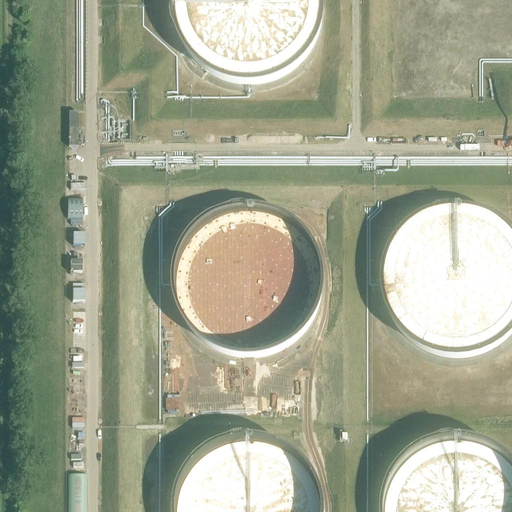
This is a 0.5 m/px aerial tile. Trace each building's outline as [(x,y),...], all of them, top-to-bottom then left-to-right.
[(300,63),(317,43),(326,19),(326,0),(175,0),(175,4),(179,28),(190,49),(207,66),(229,77),(252,80),(278,76),(300,63)] [(78,114),(68,114),(68,148),(78,148),(78,114)] [(82,221),(82,198),(67,198),(67,221),(82,221)] [(508,339),(511,335),(511,220),(491,207),(465,200),(439,202),(416,212),(397,229),(385,251),(380,275),(383,300),(394,323),(411,341),(434,353),(458,357),(485,352),(508,339)] [(301,338),(318,318),(327,293),(328,267),(320,243),(304,222),(282,207),(257,201),(231,203),(208,213),(189,230),(177,252),(173,276),(176,301),(187,323),(205,341),(227,352),(252,356),(278,351),(301,338)] [(84,235),(73,235),(73,247),(84,247),(84,235)] [(328,511),(328,494),(320,470),(303,450),(281,436),(256,431),(230,434),(208,445),(191,462),(180,484),(176,508),(176,511),(328,511)] [(511,511),(511,454),(490,440),(465,434),(439,436),(417,446),(399,463),(387,484),(383,508),(383,511),(511,511)] [(86,511),(86,476),(67,476),(67,511),(86,511)]
